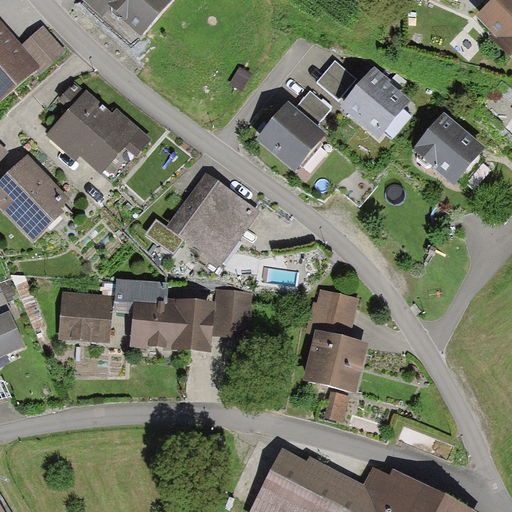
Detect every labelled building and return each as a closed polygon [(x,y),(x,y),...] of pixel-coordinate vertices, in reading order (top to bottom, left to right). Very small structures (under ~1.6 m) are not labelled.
[(84,0),(82,3),(131,47),(173,0),(84,0)] [(511,65),(511,0),(497,0),(477,20),(494,37),(489,42),(511,65)] [(23,47),(0,19),(0,103),(38,72),(42,69),(23,47)] [(41,75),(66,52),(44,27),(23,47),(42,69),(38,72),(41,75)] [(336,62),(318,84),(339,101),(357,80),(336,62)] [(393,143),(412,118),(405,112),(412,104),(390,87),(392,84),(375,71),(342,112),(381,143),(386,137),(393,143)] [(310,93),(297,110),(317,127),(331,110),(310,93)] [(87,94),(47,139),(76,165),(81,159),(101,177),(125,150),(137,160),(152,143),(118,112),(113,117),(87,94)] [(257,143),(296,176),(329,137),(317,127),(297,110),(289,104),(257,143)] [(444,118),(414,155),(454,187),(483,151),(444,118)] [(0,162),(8,154),(0,146),(0,162)] [(62,210),(72,201),(29,155),(0,181),(0,207),(34,244),(66,215),(62,210)] [(261,217),(209,177),(167,231),(219,271),(261,217)] [(129,350),(211,356),(215,308),(167,304),(169,286),(104,281),(103,297),(63,294),(59,343),(112,347),(114,315),(131,317),(129,350)] [(216,337),(249,338),(251,292),(218,291),(216,337)] [(333,393),(326,418),(341,422),(349,394),(355,395),(367,347),(348,342),(358,301),(321,292),(318,306),(314,305),(306,336),(313,338),(301,385),(333,393)] [(0,355),(19,347),(0,308),(0,355)] [(470,511),(394,473),(391,478),(375,470),(365,490),(313,464),(311,468),(284,454),(254,511),(470,511)]
